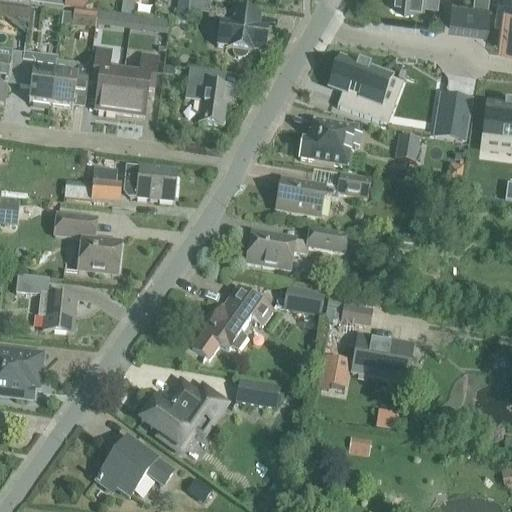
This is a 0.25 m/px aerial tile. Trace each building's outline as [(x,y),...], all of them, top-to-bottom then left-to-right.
[(64,0),(64,8),(85,11),(86,0),(64,0)] [(177,0),(175,24),(186,25),(189,0),(177,0)] [(391,0),(391,4),(394,8),(408,10),(412,7),(412,1),(422,2),(437,4),(437,0),(391,0)] [(511,2),(496,0),(493,24),(499,25),(496,46),(497,47),(497,45),(511,46),(511,2)] [(132,17),(134,5),(122,3),(120,15),(132,17)] [(487,9),(451,4),(447,31),(483,35),(487,9)] [(0,18),(7,20),(9,7),(0,5),(0,18)] [(74,10),(73,19),(96,22),(97,13),(74,10)] [(131,18),(97,13),(95,25),(129,30),(131,18)] [(220,24),(216,48),(225,49),(225,51),(233,52),(233,53),(234,55),(236,57),(238,58),(240,59),(242,59),(245,58),(247,57),(248,55),(249,54),(255,55),(255,53),(264,55),(267,31),(258,30),(260,17),(231,13),(229,26),(220,24)] [(155,21),(154,33),(167,35),(169,23),(155,21)] [(98,86),(94,113),(117,117),(123,77),(107,75),(111,52),(96,50),(91,86),(98,86)] [(0,52),(0,105),(4,106),(7,86),(18,88),(23,56),(0,52)] [(56,60),(23,56),(18,88),(30,90),(28,105),(50,108),(56,64),(56,60)] [(123,77),(117,117),(143,120),(147,93),(153,94),(158,59),(141,57),(138,79),(123,77)] [(343,101),(340,100),(336,109),(381,126),(388,108),(379,105),(389,79),(368,71),(369,69),(357,64),(356,66),(341,61),(330,89),(345,95),(343,101)] [(89,68),(78,67),(56,64),(50,108),(72,111),(75,92),(86,93),(89,68)] [(184,102),(201,104),(198,125),(222,128),(225,105),(233,106),(235,90),(223,89),(225,76),(214,74),(189,71),(184,102)] [(440,99),(438,112),(450,114),(446,140),(464,143),(470,104),(440,99)] [(511,105),(504,105),(504,107),(485,104),(484,106),(487,106),(482,143),(511,147),(510,156),(511,156),(511,105)] [(302,141),(298,162),(347,170),(349,156),(352,156),(353,150),(359,151),(361,138),(355,137),(356,130),(313,122),(311,134),(308,134),(307,142),(302,141)] [(415,163),(418,142),(398,138),(395,160),(415,163)] [(129,200),(135,201),(173,205),(177,173),(127,168),(124,194),(129,200)] [(337,191),(281,182),(276,213),(318,220),(321,200),(335,202),(336,197),(366,202),(369,184),(339,179),(337,191)] [(90,203),(119,205),(121,188),(92,186),(90,203)] [(19,206),(0,203),(0,228),(17,230),(19,206)] [(77,274),(117,279),(121,245),(94,242),(96,221),(56,217),(54,239),(81,242),(77,274)] [(306,245),(251,236),(246,267),(288,274),(291,257),(304,259),(306,251),(343,258),(346,238),(309,231),(306,245)] [(413,246),(415,233),(408,232),(402,237),(400,244),(413,246)] [(44,319),(43,333),(72,336),(74,320),(71,320),(72,315),(75,315),(76,300),(47,297),(49,281),(17,278),(15,296),(36,298),(36,297),(40,298),(38,318),(44,319)] [(212,331),(207,337),(203,335),(192,351),(208,362),(219,347),(227,353),(229,350),(237,353),(246,341),(240,335),(250,321),(262,329),(272,314),(237,290),(227,304),(229,306),(224,313),(220,310),(218,314),(214,311),(206,322),(210,324),(208,328),(212,331)] [(287,291),(284,311),(320,318),(323,298),(287,291)] [(342,307),(339,324),(342,325),(368,330),(371,312),(345,307),(342,307)] [(358,337),(351,376),(405,386),(412,347),(358,337)] [(35,390),(38,391),(42,357),(0,352),(0,396),(15,398),(15,400),(30,402),(30,400),(33,400),(35,390)] [(326,360),(320,393),(326,394),(327,389),(345,392),(350,364),(326,360)] [(177,375),(168,388),(172,391),(169,396),(157,388),(141,410),(160,423),(155,429),(178,445),(194,423),(191,421),(199,410),(209,417),(223,397),(199,380),(194,386),(177,375)] [(236,404),(276,411),(279,391),(239,384),(236,404)] [(395,416),(377,413),(374,430),(392,433),(395,416)] [(351,438),(348,453),(368,456),(370,441),(351,438)] [(511,440),(504,439),(502,450),(511,451),(511,440)] [(115,490),(129,500),(146,476),(163,487),(172,474),(127,442),(96,484),(112,495),(115,490)] [(503,484),(511,482),(511,469),(500,471),(503,484)] [(196,479),(186,492),(203,505),(213,492),(196,479)]
